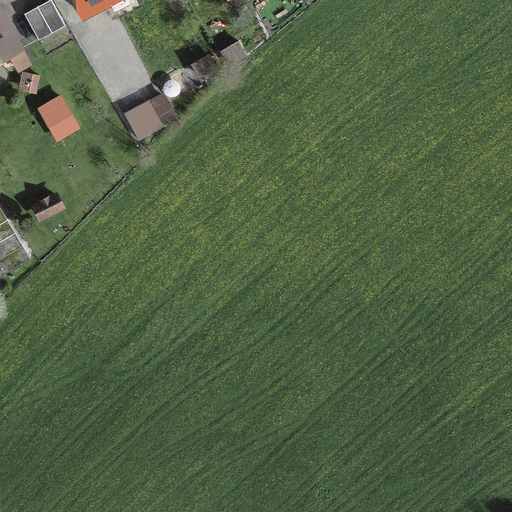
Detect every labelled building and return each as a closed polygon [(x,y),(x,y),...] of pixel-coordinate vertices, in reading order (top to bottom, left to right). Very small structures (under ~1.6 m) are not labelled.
[(47,0),(24,13),(39,39),(65,24),(51,0),(47,0)] [(75,0),(82,13),(108,0),(111,0),(115,8),(130,1),(129,0),(75,0)] [(30,62),(0,7),(0,58),(10,53),(19,68),(30,62)] [(238,40),(222,50),(230,64),(246,53),(238,40)] [(195,63),(204,78),(217,70),(208,55),(195,63)] [(58,137),(78,126),(60,96),(40,107),(58,137)] [(150,99),(124,113),(139,138),(164,124),(150,99)] [(55,194),(35,205),(41,216),(61,206),(55,194)] [(0,240),(15,231),(7,219),(0,222),(0,240)] [(0,240),(0,257),(22,244),(15,231),(0,240)] [(0,257),(0,265),(4,272),(30,257),(22,244),(0,257)]
